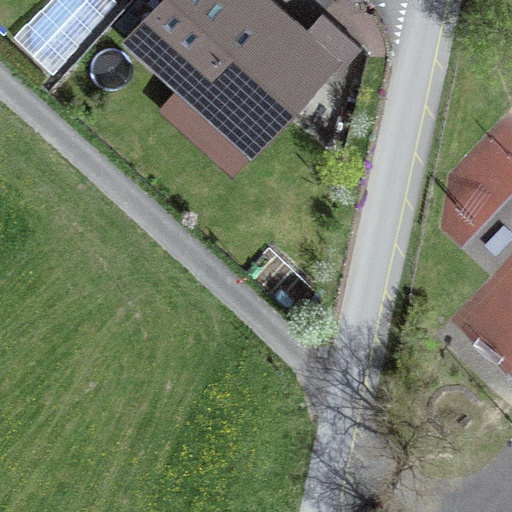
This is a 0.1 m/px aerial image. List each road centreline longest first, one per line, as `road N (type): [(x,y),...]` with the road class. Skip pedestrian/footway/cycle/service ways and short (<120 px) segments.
road 1 (unclassified): [(347,399),(0,81)]
road 2 (residential): [(347,399),(431,0)]
